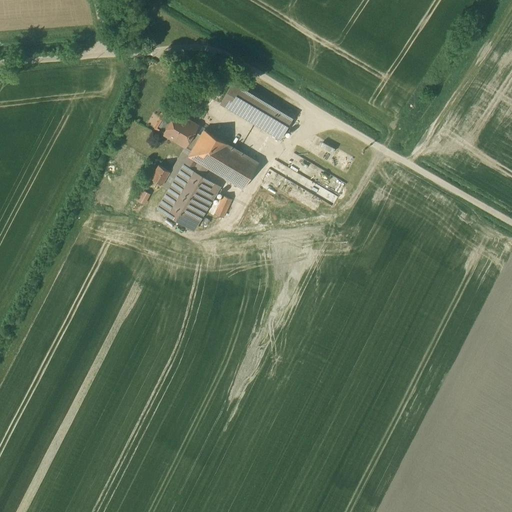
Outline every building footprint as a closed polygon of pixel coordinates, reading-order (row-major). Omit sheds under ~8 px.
[(234,81),(221,103),(281,139),(294,116),(234,81)] [(164,134),(192,151),(202,135),(195,131),(197,128),(183,120),(185,118),(177,113),(176,114),(167,108),(156,128),(165,133),(164,134)] [(184,165),(158,208),(194,230),(220,186),(203,176),(208,168),(243,189),(259,163),(205,130),(202,135),(192,151),(189,156),(197,161),(192,170),(184,165)] [(159,165),(151,178),(162,184),(170,171),(159,165)] [(140,188),(134,199),(145,205),(151,194),(140,188)] [(224,195),(215,214),(223,218),(232,199),(224,195)]
